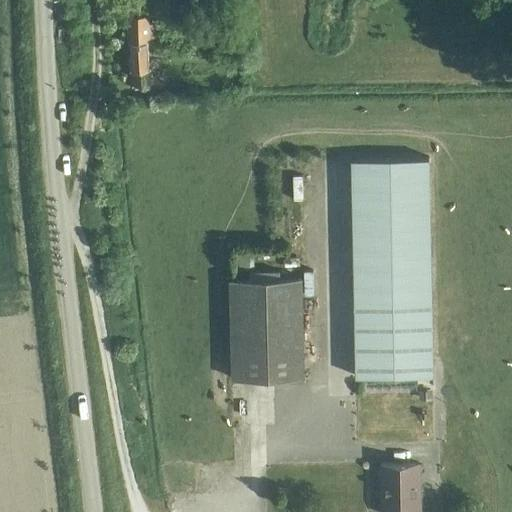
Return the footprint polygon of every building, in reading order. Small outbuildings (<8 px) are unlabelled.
[(159,14),(129,15),(130,39),(131,39),(150,38),(159,38),(159,14)] [(150,38),(131,39),(132,53),(133,84),(155,83),(155,67),(150,67),(150,53),(150,38)] [(344,304),(341,155),(318,155),(318,167),(303,167),(305,282),(322,282),(323,304),(344,304)] [(429,157),(351,158),(355,376),(433,374),(429,157)] [(302,277),(231,278),(233,378),(304,377),(302,277)] [(420,511),(419,463),(381,464),(382,483),(382,495),(382,511),(420,511)]
